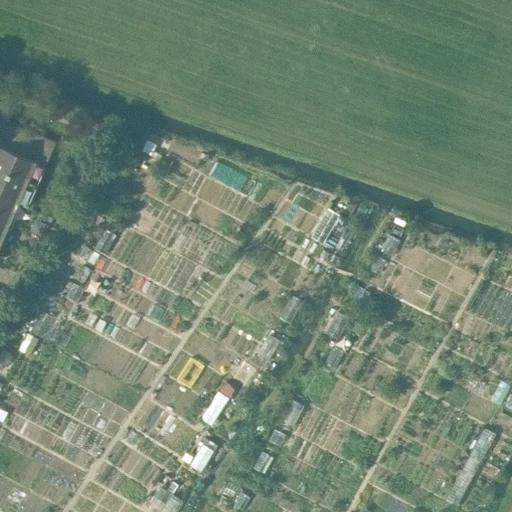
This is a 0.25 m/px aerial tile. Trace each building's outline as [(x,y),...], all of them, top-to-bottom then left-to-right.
[(0,118),(0,238),(16,202),(26,206),(54,142),(0,118)] [(152,151),(147,160),(157,165),(161,156),(152,151)] [(327,208),(310,237),(322,244),(339,215),(327,208)] [(34,219),(30,229),(41,234),(45,224),(34,219)] [(105,229),(93,248),(105,255),(116,235),(105,229)] [(388,234),(379,251),(391,257),(399,240),(388,234)] [(378,255),(370,270),(379,275),(386,260),(378,255)] [(84,266),(77,279),(84,283),(91,270),(84,266)] [(73,283),(66,297),(76,302),(83,289),(73,283)] [(358,287),(349,304),(360,310),(369,292),(358,287)] [(290,295),(278,318),(289,324),(302,302),(290,295)] [(338,308),(325,331),(337,337),(350,315),(338,308)] [(26,333),(18,350),(30,356),(38,339),(26,333)] [(268,335),(255,356),(267,362),(279,341),(268,335)] [(333,345),(324,363),(334,369),(344,351),(333,345)] [(218,391),(200,419),(211,426),(228,398),(218,391)] [(292,399),(281,421),(292,426),(303,405),(292,399)] [(483,428),(444,500),(456,505),(494,434),(483,428)] [(202,444),(189,465),(200,472),(214,451),(202,444)] [(261,451),(253,468),(264,474),(273,457),(261,451)] [(160,487),(147,508),(153,511),(175,511),(182,501),(160,487)]
